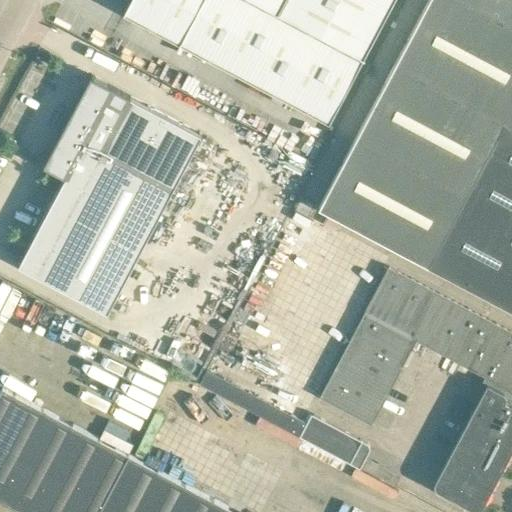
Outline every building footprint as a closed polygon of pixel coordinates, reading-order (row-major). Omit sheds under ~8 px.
[(130,0),(124,12),(329,121),(393,0),(130,0)] [(511,0),(428,0),(319,205),(428,264),(511,308),(511,0)] [(65,176),(19,264),(108,311),(202,133),(91,75),(43,164),(65,176)] [(313,205),(300,198),(295,208),(307,215),(313,205)] [(438,489),(479,511),(511,449),(511,331),(389,265),(319,396),(371,424),(416,339),(489,378),(435,480),(435,481),(434,482),(434,483),(434,484),(435,485),(435,486),(436,487),(436,488),(437,488),(438,489)] [(0,390),(0,499),(24,511),(97,511),(129,453),(3,386),(0,390)] [(290,413),(282,428),(359,469),(369,451),(369,449),(369,448),(369,447),(369,446),(369,445),(368,444),(368,443),(367,443),(366,442),(311,412),(306,421),(290,413)] [(240,511),(129,453),(97,511),(362,511),(354,507),(351,511),(240,511)] [(336,511),(345,511),(350,503),(342,500),(336,511)]
